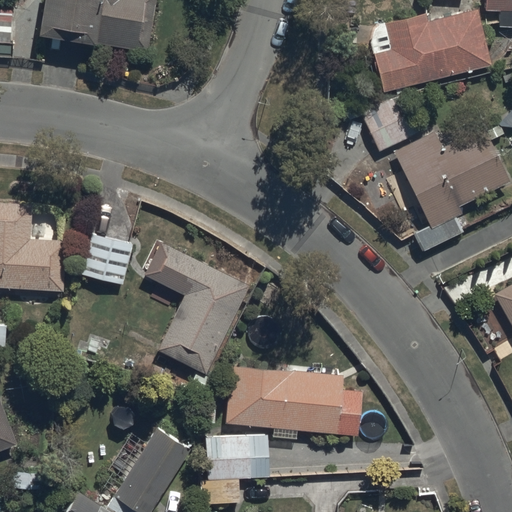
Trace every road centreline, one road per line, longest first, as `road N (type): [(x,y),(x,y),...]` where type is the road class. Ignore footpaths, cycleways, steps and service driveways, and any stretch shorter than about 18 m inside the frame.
road 1 (residential): [(206,162),(284,209),(411,336),(455,409),(498,511)]
road 2 (residential): [(0,110),(69,118),(206,162)]
road 3 (residential): [(206,162),(270,0)]
